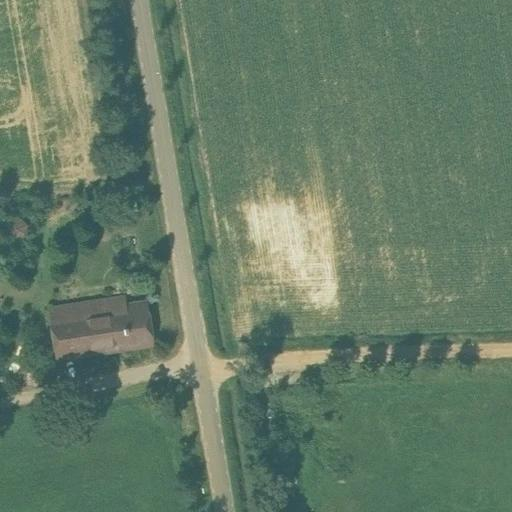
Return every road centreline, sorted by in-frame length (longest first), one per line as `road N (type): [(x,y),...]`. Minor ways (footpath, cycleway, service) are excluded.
road 1 (tertiary): [(198,360),(135,0)]
road 2 (track): [(198,360),(511,349)]
road 3 (unclassified): [(0,402),(198,360)]
road 4 (tertiary): [(224,511),(198,360)]
